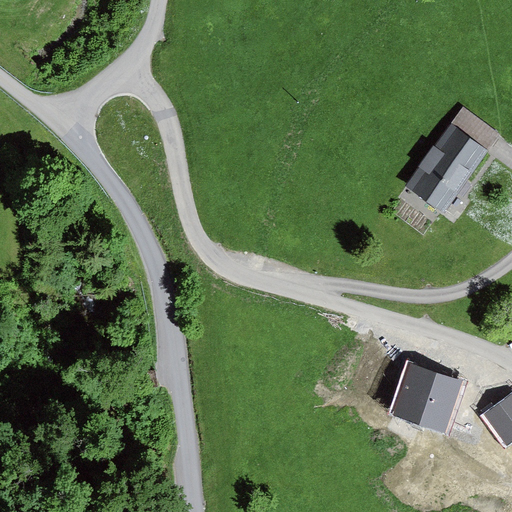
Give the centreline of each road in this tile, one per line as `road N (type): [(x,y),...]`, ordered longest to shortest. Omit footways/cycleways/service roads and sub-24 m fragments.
road 1 (unclassified): [(195,511),(156,262),(123,199),(57,118)]
road 2 (unclassified): [(57,118),(143,45),(159,0)]
